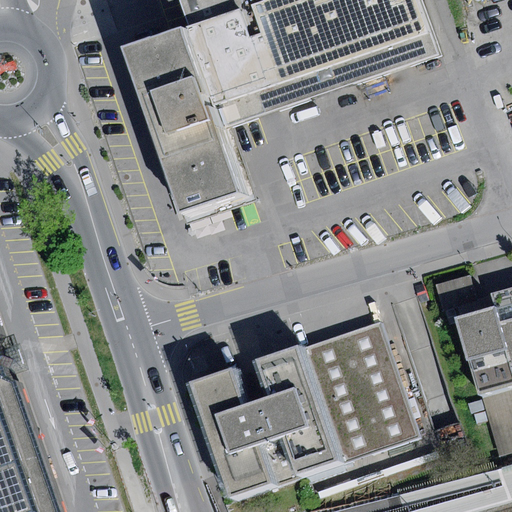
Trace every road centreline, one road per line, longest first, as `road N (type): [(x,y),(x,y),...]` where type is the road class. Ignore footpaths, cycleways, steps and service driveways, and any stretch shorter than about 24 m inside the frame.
road 1 (residential): [(511,221),(128,334)]
road 2 (secondary): [(128,334),(78,186),(34,115)]
road 3 (secondary): [(128,334),(182,511)]
road 4 (secondary): [(34,115),(52,92),(54,63),(38,38),(0,27)]
